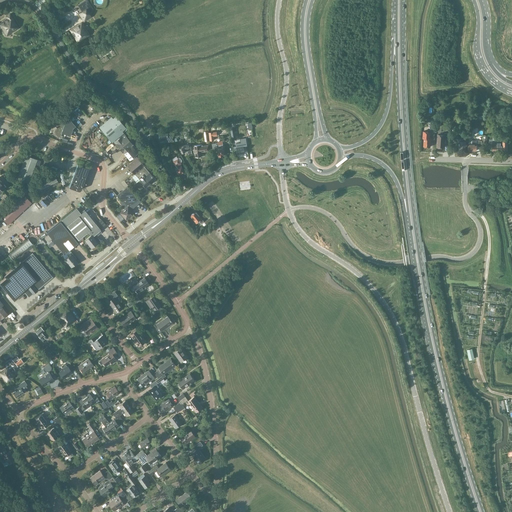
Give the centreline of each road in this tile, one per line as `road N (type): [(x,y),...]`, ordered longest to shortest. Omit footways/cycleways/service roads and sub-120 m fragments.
road 1 (primary): [(482,511),(449,405),(417,250),(401,0)]
road 2 (unclassified): [(448,511),(393,320),(357,273),(302,235),(286,204),(282,163)]
road 3 (primary): [(407,212),(427,332),(477,511)]
road 4 (unclassified): [(178,199),(128,112),(85,79),(41,13),(19,0)]
road 5 (primary): [(395,33),(407,212)]
road 6 (residential): [(214,493),(210,394),(201,355),(184,329)]
road 7 (unclassified): [(282,163),(279,0)]
road 8 (track): [(336,511),(213,421)]
road 9 (secondary): [(306,0),(301,34),(315,142)]
road 10 (primary): [(395,33),(383,119),(362,142),(339,148)]
road 11 (secondary): [(327,139),(306,34),(312,0)]
